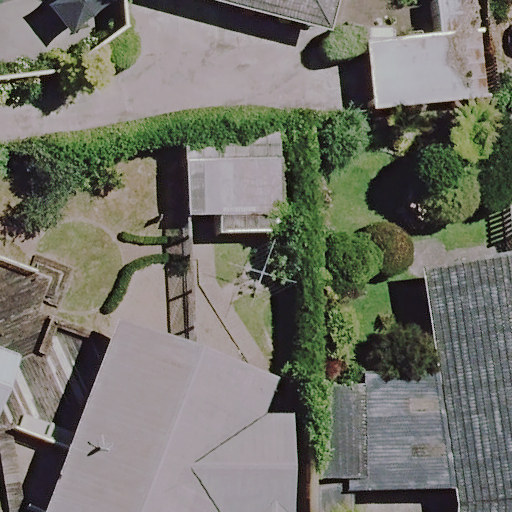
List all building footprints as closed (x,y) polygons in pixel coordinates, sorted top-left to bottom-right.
[(0,0),(0,53),(41,41),(29,0),(0,0)] [(141,0),(139,9),(313,46),(322,0),(141,0)] [(467,112),(461,43),(348,52),(353,121),(467,112)] [(279,245),(276,142),(183,145),(187,249),(279,245)] [(511,511),(511,274),(415,279),(421,403),(305,408),(309,504),(436,498),(436,511),(511,511)] [(300,511),(302,432),(263,432),(235,431),(246,402),(95,344),(29,511),(300,511)]
